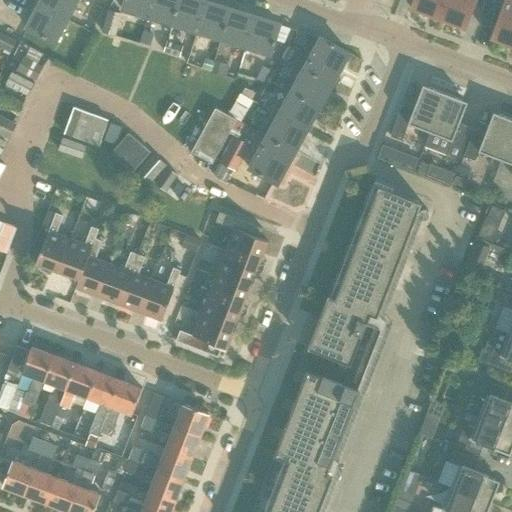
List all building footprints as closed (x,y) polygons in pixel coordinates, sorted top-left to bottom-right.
[(68,19),(77,0),(41,0),(40,4),(68,19)] [(147,16),(152,0),(124,0),(122,9),(147,16)] [(172,24),(178,0),(152,0),(147,16),(172,24)] [(196,31),(205,1),(202,0),(178,0),(172,24),(196,31)] [(412,0),(410,7),(438,18),(444,0),(412,0)] [(444,0),(438,18),(466,28),(477,0),(444,0)] [(511,0),(504,0),(490,37),(511,45),(511,0)] [(221,39),(230,8),(205,1),(196,31),(221,39)] [(56,42),(68,19),(40,4),(28,27),(56,42)] [(245,46),(255,16),(230,8),(221,39),(245,46)] [(122,13),(109,9),(102,30),(116,35),(122,13)] [(280,23),(255,16),(245,46),(270,54),(280,23)] [(153,33),(144,30),(141,42),(149,45),(153,33)] [(16,40),(0,32),(0,46),(10,52),(16,40)] [(285,51),(334,78),(348,51),(320,36),(309,56),(289,45),(285,51)] [(178,54),(181,44),(170,40),(166,50),(178,54)] [(320,104),(334,78),(285,51),(282,56),(303,67),(292,88),(320,104)] [(243,55),(237,53),(233,65),(239,66),(243,55)] [(43,66),(24,56),(17,70),(36,80),(43,66)] [(27,96),(34,83),(11,71),(5,84),(27,96)] [(430,131),(445,92),(427,85),(426,88),(421,86),(413,108),(401,104),(389,135),(401,140),(407,122),(430,131)] [(277,114),(305,130),(320,104),(292,88),(278,113),(277,114)] [(0,105),(17,115),(24,103),(0,90),(0,105)] [(462,98),(445,92),(430,131),(431,131),(426,144),(448,153),(446,157),(457,161),(470,129),(458,125),(466,103),(461,101),(462,98)] [(257,101),(254,106),(269,114),(271,109),(257,101)] [(269,114),(254,106),(252,111),(266,119),(269,114)] [(108,119),(81,109),(74,107),(64,133),(71,136),(98,146),(108,119)] [(212,163),(219,150),(236,119),(215,107),(190,151),(212,163)] [(278,113),(271,109),(269,114),(276,117),(263,140),(291,156),(305,130),(277,114),(278,113)] [(478,150),(501,158),(511,129),(511,117),(498,112),(497,115),(492,113),(483,135),(472,131),(463,155),(474,159),(478,150)] [(17,123),(0,114),(0,133),(9,138),(17,123)] [(123,126),(110,122),(104,139),(116,144),(123,126)] [(511,129),(501,158),(511,162),(511,129)] [(132,172),(151,151),(129,131),(110,153),(132,172)] [(87,146),(63,137),(58,149),(82,158),(87,146)] [(277,182),(291,156),(263,140),(249,167),(277,182)] [(166,165),(153,154),(137,172),(150,183),(166,165)] [(177,174),(167,167),(156,183),(166,190),(177,174)] [(420,209),(420,210),(419,210),(419,211),(418,211),(422,202),(379,185),(335,296),(328,294),(308,347),(315,349),(274,455),(289,460),(269,511),(318,511),(333,475),(327,472),(383,328),(367,321),(370,313),(377,316),(416,216),(423,218),(424,218),(425,218),(427,218),(428,217),(429,216),(429,215),(430,214),(430,213),(430,212),(429,211),(429,210),(428,209),(427,208),(426,208),(425,208),(425,207),(424,207),(423,208),(422,208),(421,208),(420,209)] [(85,195),(59,186),(54,198),(81,208),(85,195)] [(505,210),(492,205),(487,217),(500,222),(505,210)] [(227,348),(266,246),(268,241),(259,237),(263,228),(220,211),(216,221),(234,228),(193,334),(180,329),(176,340),(218,356),(222,346),(227,348)] [(36,262),(57,270),(71,237),(56,232),(63,215),(56,212),(49,229),(36,262)] [(16,227),(3,222),(0,230),(0,249),(7,252),(16,227)] [(57,270),(79,278),(95,237),(99,228),(91,225),(85,243),(71,237),(57,270)] [(75,287),(97,296),(110,263),(96,257),(102,240),(95,237),(79,278),(75,287)] [(488,248),(476,243),(465,271),(477,275),(488,248)] [(97,296),(119,304),(138,253),(131,251),(124,268),(110,263),(97,296)] [(119,304),(140,312),(152,279),(138,273),(145,256),(138,253),(119,304)] [(152,279),(140,312),(162,320),(174,287),(181,269),(173,267),(167,284),(152,279)] [(511,307),(511,321),(508,332),(511,333),(511,294),(504,292),(500,303),(511,307)] [(511,333),(508,332),(493,326),(484,349),(482,349),(478,360),(509,372),(511,364),(511,333)] [(44,380),(54,354),(32,346),(22,371),(34,376),(28,391),(26,390),(21,402),(17,413),(30,418),(34,407),(44,380)] [(44,380),(57,384),(53,395),(61,398),(62,398),(76,362),(54,354),(44,380)] [(85,406),(88,396),(98,371),(76,362),(62,398),(61,398),(59,403),(60,403),(55,416),(56,416),(67,420),(72,408),(69,407),(71,401),(85,406)] [(110,404),(119,379),(98,371),(88,396),(101,401),(110,404)] [(511,428),(511,403),(501,399),(505,388),(482,378),(474,398),(483,402),(478,416),(511,428)] [(142,387),(119,379),(110,404),(120,408),(132,413),(142,387)] [(0,405),(8,409),(15,390),(2,385),(0,390),(0,405)] [(153,432),(166,398),(154,393),(141,427),(153,432)] [(52,425),(56,416),(55,416),(60,403),(59,403),(47,399),(42,411),(39,420),(52,425)] [(110,404),(101,401),(90,431),(98,434),(99,431),(99,432),(110,404)] [(175,425),(200,435),(209,413),(183,403),(175,425)] [(115,424),(120,408),(110,404),(99,432),(111,436),(115,424)] [(483,443),(510,454),(511,448),(511,428),(478,416),(470,437),(460,433),(456,445),(479,454),(483,443)] [(166,447),(192,457),(200,435),(175,425),(166,447)] [(25,494),(48,435),(38,431),(35,439),(32,437),(28,449),(31,450),(26,465),(13,460),(3,486),(25,494)] [(99,437),(90,433),(86,444),(95,448),(99,437)] [(47,503),(57,477),(44,472),(50,458),(52,458),(57,446),(56,446),(59,439),(48,435),(25,494),(47,503)] [(141,462),(158,469),(183,479),(192,457),(166,447),(161,461),(145,454),(146,450),(134,446),(130,458),(141,462)] [(450,486),(491,502),(500,480),(473,469),(477,458),(454,449),(449,461),(459,465),(450,486)] [(85,471),(89,459),(76,454),(71,466),(84,470),(85,471)] [(136,475),(141,462),(130,458),(125,471),(136,475)] [(79,485),(70,511),(72,511),(94,511),(101,494),(89,489),(94,474),(96,475),(100,463),(89,459),(85,471),(84,470),(78,485),(79,485)] [(149,491),(175,501),(183,479),(158,469),(149,491)] [(47,503),(70,511),(79,485),(78,485),(57,477),(47,503)] [(487,511),(491,502),(450,486),(442,508),(433,504),(429,511),(487,511)] [(117,490),(112,502),(124,506),(129,494),(117,490)] [(141,511),(170,511),(175,501),(149,491),(141,511)]
